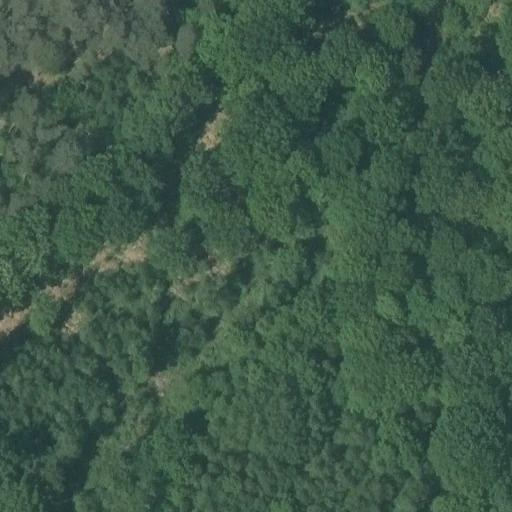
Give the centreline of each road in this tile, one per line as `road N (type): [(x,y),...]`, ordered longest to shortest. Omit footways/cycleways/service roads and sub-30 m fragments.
road 1 (track): [(281,0),(115,157)]
road 2 (track): [(115,157),(0,267)]
